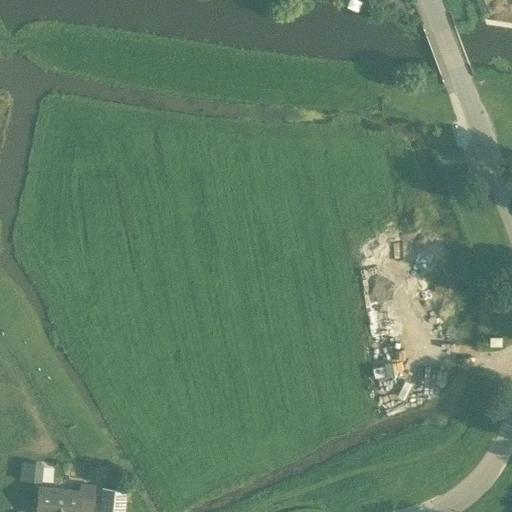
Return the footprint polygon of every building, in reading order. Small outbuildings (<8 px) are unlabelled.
[(502,347),(502,337),(490,337),(490,347),(502,347)] [(97,480),(109,480),(109,471),(96,471),(97,480)] [(19,474),(18,485),(30,487),(31,476),(19,474)] [(87,511),(90,511),(93,486),(80,485),(79,490),(38,487),(36,511),(78,511),(87,511)] [(123,511),(126,489),(101,487),(99,511),(123,511)]
